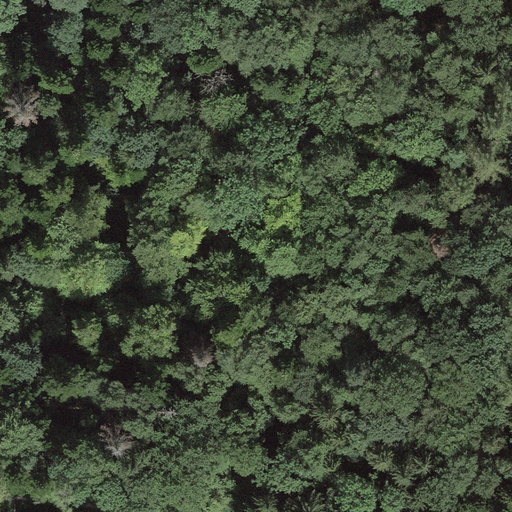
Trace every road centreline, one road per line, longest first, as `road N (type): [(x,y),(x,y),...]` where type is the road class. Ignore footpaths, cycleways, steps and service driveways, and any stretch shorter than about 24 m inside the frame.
road 1 (track): [(0,277),(123,285),(206,264),(317,110),(349,80),(498,0)]
road 2 (track): [(138,511),(90,495),(0,495)]
